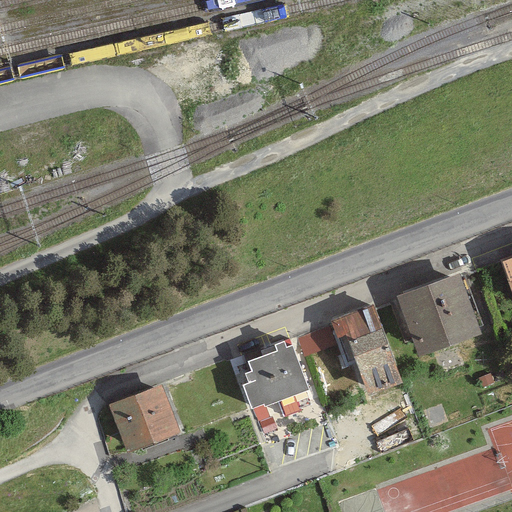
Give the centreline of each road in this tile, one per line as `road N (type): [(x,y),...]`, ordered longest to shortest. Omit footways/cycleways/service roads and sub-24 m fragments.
road 1 (residential): [(511,245),(120,385),(99,400),(92,420),(119,511)]
road 2 (residential): [(0,396),(511,207)]
road 3 (track): [(511,58),(462,72),(171,198)]
